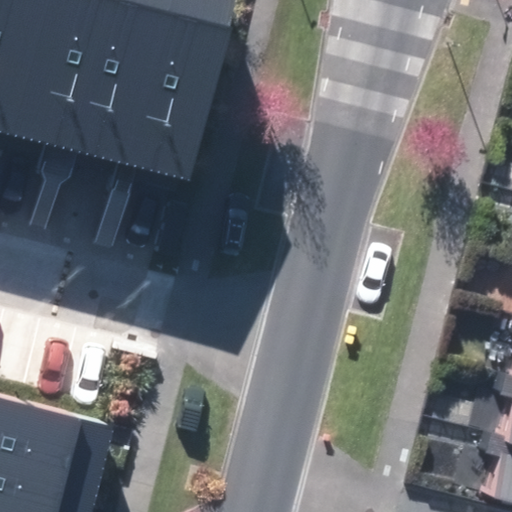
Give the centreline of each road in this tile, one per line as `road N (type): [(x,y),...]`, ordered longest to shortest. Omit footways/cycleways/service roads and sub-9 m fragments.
road 1 (residential): [(300,346),(385,0)]
road 2 (residential): [(0,268),(300,346)]
road 3 (residential): [(263,490),(300,346)]
